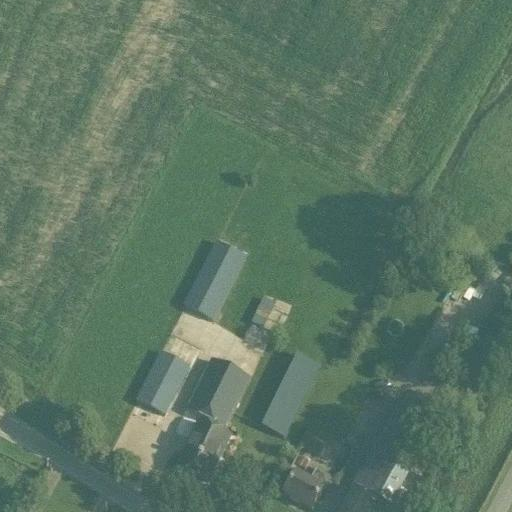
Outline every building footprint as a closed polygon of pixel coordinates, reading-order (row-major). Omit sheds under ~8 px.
[(213,323),(268,216),(239,201),(184,308),(213,323)] [(264,331),(275,307),(263,301),(252,325),(264,331)] [(162,355),(136,405),(165,419),(190,370),(162,355)] [(263,428),(287,439),(321,367),(297,356),(263,428)] [(188,412),(215,426),(212,431),(200,425),(178,469),(208,485),(230,440),(223,436),(249,382),(212,364),(188,412)] [(400,469),(428,420),(402,405),(341,511),(370,511),(376,502),(389,509),(394,499),(378,490),(386,476),(395,482),(402,471),(400,469)] [(311,511),(312,511),(324,491),(330,480),(317,473),(311,484),(297,476),(285,497),(311,511)]
